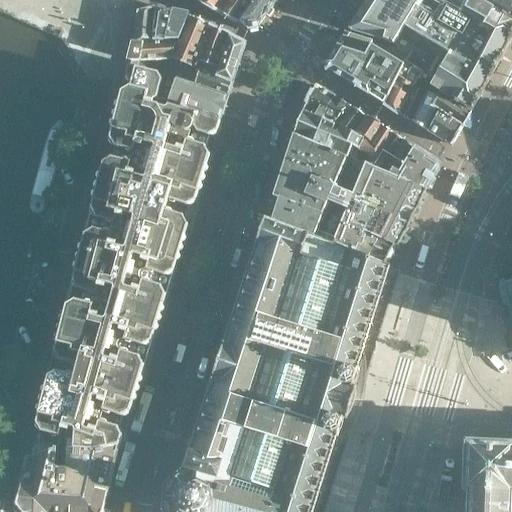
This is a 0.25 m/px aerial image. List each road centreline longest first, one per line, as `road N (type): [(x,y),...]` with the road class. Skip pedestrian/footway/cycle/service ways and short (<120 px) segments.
road 1 (residential): [(330,0),(276,95),(142,511)]
road 2 (residential): [(0,497),(128,0)]
road 3 (tertiary): [(511,83),(449,213),(359,511)]
